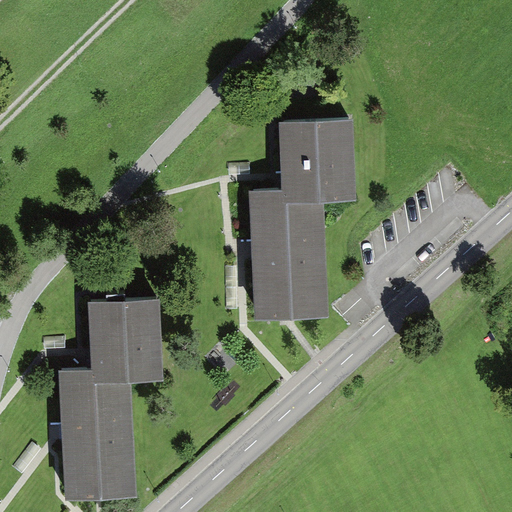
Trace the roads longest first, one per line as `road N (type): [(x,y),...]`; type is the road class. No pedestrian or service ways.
road 1 (tertiary): [(511,211),(177,511)]
road 2 (track): [(0,126),(131,0)]
